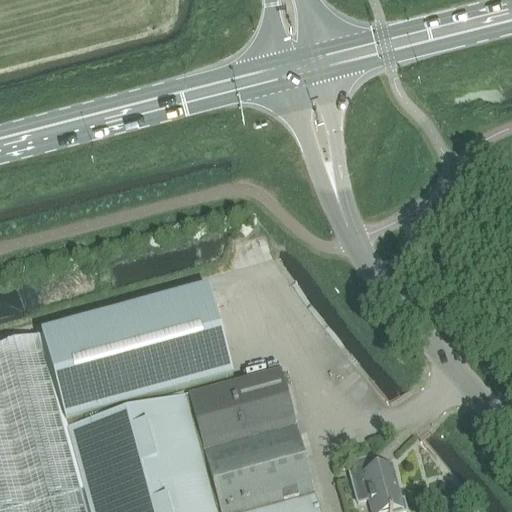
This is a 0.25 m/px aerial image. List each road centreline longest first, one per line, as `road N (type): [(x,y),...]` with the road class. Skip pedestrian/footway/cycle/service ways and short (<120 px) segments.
road 1 (tertiary): [(511,436),(353,242),(304,65)]
road 2 (secondary): [(304,65),(0,146)]
road 3 (secondary): [(511,16),(304,65)]
